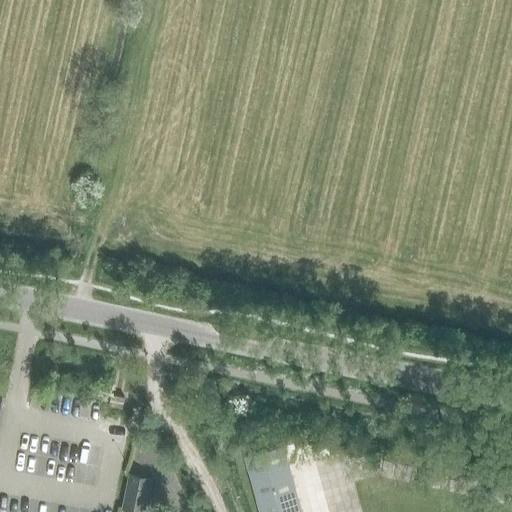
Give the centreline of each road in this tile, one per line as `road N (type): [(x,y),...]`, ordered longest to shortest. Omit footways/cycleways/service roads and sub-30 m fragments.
road 1 (secondary): [(511,397),(0,292)]
road 2 (track): [(218,511),(151,388)]
